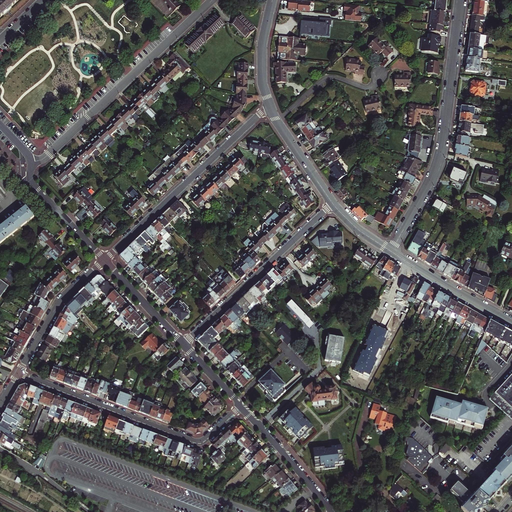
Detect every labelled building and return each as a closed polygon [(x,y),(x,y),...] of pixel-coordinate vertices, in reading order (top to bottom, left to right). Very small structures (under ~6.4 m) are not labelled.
[(0,0),(0,17),(18,0),(0,0)] [(152,0),(168,17),(180,6),(174,0),(152,0)] [(310,2),(289,0),(288,10),(295,10),(295,9),(299,9),(299,11),(299,12),(310,13),(310,2)] [(445,13),(446,0),(433,0),(434,1),(435,1),(433,11),(445,13)] [(485,3),(474,1),(472,15),(480,16),(483,16),(485,3)] [(345,17),(345,21),(367,23),(368,15),(365,14),(365,6),(342,4),(342,11),(345,11),(345,13),(342,12),(341,17),(343,17),(345,17)] [(443,26),(445,13),(433,11),(431,11),(430,25),(443,26)] [(225,24),(216,14),(184,44),(193,54),(225,24)] [(255,30),(241,15),(231,24),(245,39),(255,30)] [(481,24),(479,24),(480,16),(472,15),(470,34),(478,35),(479,29),(481,29),(481,24)] [(331,26),(331,20),(319,18),(319,26),(316,25),(316,24),(313,24),(311,23),(311,24),(302,23),(301,34),(328,37),(329,26),(331,26)] [(443,32),(443,26),(430,25),(428,35),(436,36),(437,33),(440,33),(440,31),(443,32)] [(478,35),(470,34),(468,49),(479,50),(481,35),(478,35)] [(440,45),(441,37),(436,36),(428,35),(428,39),(423,39),(422,45),(421,46),(420,49),(421,50),(424,50),(424,52),(437,54),(438,44),(440,45)] [(279,38),(278,53),(286,54),(285,60),(295,61),(296,55),(305,56),(306,47),(297,46),(298,39),(279,38)] [(386,49),(375,39),(367,47),(377,57),(381,53),(386,58),(392,53),(387,47),(386,49)] [(468,49),(467,57),(480,59),(482,59),(483,51),(479,50),(468,49)] [(174,53),(169,58),(172,61),(181,70),(184,74),(189,69),(174,53)] [(480,59),(467,57),(466,71),(478,72),(480,59)] [(360,66),(361,61),(346,59),(345,71),(354,71),(354,74),(364,74),(364,67),(360,66)] [(167,83),(181,70),(172,61),(168,64),(171,67),(165,73),(164,72),(160,75),(161,76),(167,83)] [(438,63),(430,62),(428,74),(437,75),(438,63)] [(238,69),(238,79),(239,79),(248,79),(248,63),(240,64),(239,64),(239,69),(238,69)] [(287,63),(273,63),(273,67),(276,68),(276,83),(286,83),(286,73),(296,73),(296,64),(287,64),(287,63)] [(403,76),(395,76),(394,87),(410,88),(410,73),(403,73),(403,76)] [(151,87),(156,93),(167,83),(161,76),(153,83),(154,84),(151,87)] [(305,83),(309,88),(314,83),(310,78),(305,83)] [(237,84),(238,94),(239,94),(249,94),(248,79),(239,79),(239,84),(237,84)] [(478,83),(477,82),(466,80),(464,82),(463,93),(464,94),(475,96),(476,95),(478,83)] [(139,96),(145,103),(149,107),(158,100),(157,99),(160,96),(156,93),(151,87),(148,90),(147,89),(139,96)] [(231,107),(232,108),(241,112),(249,102),(249,94),(239,94),(237,99),(235,98),(231,107)] [(372,96),(372,99),(364,100),(366,111),(381,109),(379,95),(372,96)] [(133,104),(130,107),(135,113),(138,115),(140,113),(138,110),(145,103),(139,96),(132,103),(133,104)] [(418,127),(419,117),(420,117),(421,116),(421,115),(420,114),(432,116),(433,108),(411,105),(408,126),(418,127)] [(461,106),(460,114),(473,115),(474,108),(461,106)] [(130,107),(127,110),(125,109),(118,116),(124,123),(135,113),(130,107)] [(227,110),(220,117),(221,118),(227,125),(241,112),(232,108),(229,111),(227,110)] [(473,115),(460,114),(459,121),(471,123),(472,119),(478,120),(479,116),(473,115)] [(110,123),(112,124),(108,127),(114,133),(119,127),(123,131),(127,126),(124,123),(118,116),(110,123)] [(296,124),(301,130),(309,125),(312,123),(310,120),(309,121),(306,117),(296,124)] [(217,135),(227,125),(221,118),(218,121),(217,120),(216,121),(214,118),(212,118),(210,120),(209,123),(207,125),(217,135)] [(471,123),(459,121),(457,136),(469,138),(471,128),(475,128),(475,131),(475,132),(482,133),(483,124),(471,123)] [(200,139),(205,144),(209,141),(209,142),(217,135),(207,125),(203,129),(206,133),(200,139)] [(301,130),(305,136),(313,131),(309,125),(301,130)] [(305,136),(310,143),(319,137),(323,132),(319,126),(315,130),(313,131),(305,136)] [(104,129),(97,136),(107,146),(114,140),(110,136),(114,133),(108,127),(105,130),(104,129)] [(413,132),(408,131),(408,135),(410,135),(408,151),(406,157),(410,159),(417,161),(419,153),(420,153),(422,137),(420,137),(421,133),(413,132)] [(319,137),(310,143),(314,149),(328,139),(323,132),(319,137)] [(97,136),(89,143),(90,144),(87,147),(92,153),(96,156),(99,153),(96,150),(98,147),(102,151),(107,146),(97,136)] [(469,138),(457,136),(456,145),(468,147),(469,138)] [(185,145),(195,155),(203,148),(202,147),(205,144),(200,139),(193,145),(189,141),(185,145)] [(260,143),(251,141),(249,151),(259,153),(260,143)] [(260,143),(259,153),(269,155),(272,159),(273,159),(279,154),(277,151),(276,151),(269,150),(270,145),(260,143)] [(184,164),(187,162),(188,162),(195,155),(185,145),(175,155),(178,159),(184,164)] [(457,149),(456,155),(468,158),(469,147),(468,147),(456,145),(455,149),(457,149)] [(87,147),(84,150),(83,149),(76,156),(86,167),(90,163),(86,159),(92,153),(87,147)] [(325,163),(327,167),(329,166),(336,161),(338,160),(339,158),(332,149),(323,156),(327,162),(325,163)] [(279,154),(273,159),(281,170),(288,165),(283,157),(281,158),(279,154)] [(164,165),(168,169),(174,175),(181,169),(180,168),(184,164),(178,159),(175,155),(174,155),(164,165)] [(241,155),(231,164),(237,171),(247,162),(241,155)] [(66,167),(71,173),(77,167),(81,171),(86,167),(76,156),(68,163),(69,164),(66,167)] [(403,172),(413,178),(418,169),(421,169),(422,162),(417,161),(410,159),(409,163),(407,163),(406,165),(405,165),(401,171),(403,172)] [(334,172),(332,174),(337,181),(348,173),(338,160),(336,161),(329,166),(334,172)] [(231,164),(224,171),(230,177),(237,171),(231,164)] [(162,184),(165,182),(166,183),(174,175),(168,169),(164,165),(153,175),(157,179),(162,184)] [(288,165),(281,170),(290,184),(297,179),(288,165)] [(62,169),(54,177),(63,187),(71,179),(68,176),(71,173),(66,167),(63,170),(62,169)] [(462,185),(467,173),(453,168),(449,177),(449,178),(450,180),(451,181),(452,182),(450,186),(458,189),(459,186),(461,187),(462,185)] [(483,169),(480,181),(487,182),(487,180),(497,183),(500,170),(494,169),(494,171),(483,169)] [(230,177),(224,171),(218,176),(224,183),(230,177)] [(399,179),(412,186),(416,179),(413,178),(403,172),(399,179)] [(152,184),(146,189),(152,196),(160,189),(159,188),(162,184),(157,179),(153,175),(148,179),(152,184)] [(224,183),(218,176),(213,181),(211,183),(218,189),(224,183)] [(297,179),(290,184),(298,196),(304,192),(302,188),(303,187),(297,179)] [(397,189),(407,195),(412,186),(399,179),(394,188),(397,189)] [(218,189),(211,183),(205,189),(211,195),(216,191),(218,189)] [(73,197),(80,205),(81,204),(84,207),(90,202),(93,199),(90,195),(91,195),(84,187),(73,197)] [(335,194),(342,201),(348,196),(342,188),(335,194)] [(205,189),(198,195),(205,201),(211,195),(205,189)] [(395,197),(403,201),(407,195),(397,189),(395,192),(394,191),(392,195),(395,197)] [(304,192),(298,196),(306,208),(314,203),(308,194),(307,195),(304,192)] [(198,208),(205,201),(198,195),(192,201),(198,208)] [(486,217),(491,218),(493,215),(497,203),(484,195),(482,198),(478,196),(467,196),(467,205),(475,205),(487,212),(486,217)] [(132,203),(138,209),(145,202),(139,196),(132,203)] [(397,210),(398,211),(403,201),(395,197),(390,207),(397,210)] [(436,199),(432,207),(443,213),(447,205),(436,199)] [(100,213),(90,202),(84,207),(88,211),(87,211),(94,219),(100,213)] [(177,202),(169,209),(177,216),(179,218),(186,211),(177,202)] [(138,209),(132,203),(124,210),(130,216),(138,209)] [(282,214),(279,217),(284,223),(287,220),(288,221),(296,214),(287,204),(279,211),(282,214)] [(31,206),(28,209),(26,206),(0,227),(0,243),(34,217),(32,215),(36,212),(31,206)] [(351,211),(361,221),(364,218),(365,218),(368,216),(360,206),(355,210),(354,208),(351,211)] [(379,212),(375,218),(369,215),(368,216),(365,218),(364,219),(372,224),(374,220),(388,228),(391,224),(390,223),(397,210),(390,207),(389,206),(383,215),(379,212)] [(177,216),(169,209),(161,216),(169,224),(177,216)] [(268,227),(275,234),(282,227),(281,226),(284,223),(279,217),(275,213),(264,222),(268,227)] [(169,224),(161,216),(156,221),(163,229),(167,233),(168,233),(170,231),(166,227),(169,224)] [(116,230),(106,219),(100,224),(104,227),(103,228),(110,236),(116,230)] [(158,234),(163,229),(156,221),(151,226),(158,234)] [(275,234),(268,227),(264,222),(263,224),(262,230),(264,231),(261,234),(257,230),(254,233),(258,237),(263,243),(266,240),(267,241),(275,234)] [(158,234),(151,226),(144,232),(151,240),(158,247),(163,253),(170,246),(161,238),(158,234)] [(161,238),(167,233),(163,229),(158,234),(161,238)] [(51,238),(52,237),(45,230),(39,237),(49,247),(54,242),(51,238)] [(418,231),(407,251),(418,258),(425,244),(421,242),(425,235),(418,231)] [(151,240),(144,232),(140,237),(146,244),(152,250),(153,248),(148,243),(151,240)] [(329,234),(320,235),(322,247),(333,246),(333,244),(342,243),(341,233),(337,233),(337,232),(329,233),(329,234)] [(140,237),(134,242),(140,247),(143,251),(144,251),(146,249),(144,246),(146,244),(140,237)] [(258,237),(247,247),(251,252),(253,254),(261,247),(260,246),(263,243),(258,237)] [(54,242),(49,247),(52,250),(49,253),(56,261),(65,252),(58,244),(57,245),(54,242)] [(140,247),(134,242),(128,247),(134,253),(140,247)] [(430,266),(436,270),(440,264),(444,257),(440,255),(446,245),(443,243),(437,254),(430,266)] [(511,246),(504,243),(499,257),(511,261),(511,246)] [(418,258),(424,262),(431,250),(433,246),(429,244),(428,246),(425,244),(418,258)] [(132,255),(134,253),(128,247),(120,255),(120,258),(127,266),(135,259),(132,255)] [(362,261),(367,254),(359,248),(354,256),(362,261)] [(310,249),(304,255),(310,261),(316,255),(310,249)] [(431,250),(424,262),(430,266),(437,254),(431,250)] [(251,252),(246,256),(255,266),(260,261),(253,254),(251,252)] [(73,257),(72,257),(65,264),(71,271),(79,263),(82,260),(76,254),(73,257)] [(367,254),(362,261),(370,267),(376,259),(367,254)] [(310,261),(304,255),(297,261),(304,267),(308,264),(311,267),(313,265),(310,261)] [(255,266),(246,256),(241,261),(250,270),(253,267),(255,266)] [(389,278),(395,265),(392,263),(383,257),(380,261),(376,266),(379,268),(378,269),(382,272),(380,274),(388,280),(389,278)] [(131,272),(132,271),(140,264),(135,259),(127,266),(131,269),(130,270),(131,272)] [(250,270),(241,261),(240,260),(238,262),(240,265),(238,267),(245,275),(250,270)] [(446,268),(443,274),(450,279),(456,269),(457,266),(450,261),(446,268)] [(456,269),(450,279),(459,284),(468,267),(470,264),(467,262),(462,272),(456,269)] [(138,277),(148,267),(149,266),(146,264),(143,266),(141,263),(140,264),(132,271),(138,277)] [(273,270),(282,280),(293,269),(287,263),(279,270),(276,267),(273,270)] [(436,270),(443,274),(446,268),(440,264),(436,270)] [(245,275),(238,267),(236,265),(231,270),(240,280),(245,275)] [(397,276),(401,268),(395,265),(389,278),(392,280),(395,275),(397,276)] [(143,282),(153,272),(148,267),(138,277),(143,282)] [(468,267),(459,284),(467,288),(471,277),(467,275),(471,268),(468,267)] [(52,276),(58,282),(65,276),(59,269),(52,276)] [(221,274),(218,277),(230,289),(235,284),(229,277),(222,270),(219,272),(221,274)] [(282,280),(273,270),(267,275),(275,283),(277,286),(283,281),(282,280)] [(11,282),(15,275),(9,271),(5,278),(11,282)] [(148,288),(160,276),(155,271),(153,272),(143,282),(148,288)] [(471,277),(467,288),(474,291),(474,292),(483,297),(484,297),(487,288),(490,280),(473,273),(471,277)] [(153,293),(166,280),(161,275),(160,276),(148,288),(153,293)] [(230,289),(218,277),(217,275),(211,280),(213,282),(214,283),(225,294),(230,289)] [(267,275),(260,283),(268,292),(271,290),(270,288),(275,283),(267,275)] [(43,287),(48,292),(58,282),(52,276),(45,282),(47,283),(43,287)] [(97,277),(93,281),(100,289),(106,283),(100,277),(97,277)] [(153,293),(159,299),(165,293),(168,291),(170,289),(169,287),(171,286),(166,280),(153,293)] [(315,291),(321,297),(332,287),(325,280),(318,287),(315,291)] [(93,281),(88,285),(96,293),(99,290),(100,289),(93,281)] [(415,284),(411,282),(404,298),(413,303),(414,302),(415,299),(416,297),(413,295),(412,297),(409,295),(415,284)] [(106,283),(100,289),(99,290),(101,291),(103,294),(110,287),(106,283)] [(209,288),(210,289),(219,299),(223,296),(225,294),(214,283),(209,288)] [(268,292),(260,283),(254,287),(263,297),(268,292)] [(430,287),(424,283),(423,283),(421,288),(416,297),(415,299),(422,302),(430,287)] [(98,295),(97,295),(96,293),(88,285),(84,289),(93,298),(93,299),(98,295)] [(43,287),(37,297),(43,300),(48,292),(43,287)] [(110,287),(103,294),(107,298),(114,292),(110,287)] [(263,297),(254,287),(249,292),(259,303),(261,305),(266,300),(263,297)] [(434,290),(430,287),(422,302),(420,304),(422,305),(424,300),(428,302),(434,290)] [(494,290),(487,288),(484,297),(488,299),(487,299),(494,303),(497,295),(493,294),(494,290)] [(93,298),(84,289),(79,294),(89,306),(91,304),(89,302),(93,298)] [(219,299),(210,289),(208,291),(209,292),(206,294),(207,296),(215,304),(219,299)] [(321,297),(315,291),(315,290),(305,299),(311,306),(321,297)] [(438,292),(434,290),(428,302),(431,304),(428,308),(430,309),(438,292)] [(114,292),(107,298),(104,301),(102,303),(105,306),(108,303),(110,305),(119,297),(114,292)] [(259,303),(249,292),(243,298),(252,308),(259,303)] [(445,296),(438,292),(430,309),(429,311),(431,312),(434,307),(438,309),(440,305),(445,296)] [(159,299),(164,305),(172,298),(170,295),(168,296),(165,293),(159,299)] [(89,306),(79,294),(73,299),(82,309),(85,306),(87,307),(89,306)] [(215,304),(207,296),(202,301),(209,309),(215,304)] [(441,317),(443,312),(450,299),(447,297),(445,296),(440,305),(443,307),(439,316),(441,317)] [(43,300),(37,297),(32,307),(44,314),(49,304),(43,300)] [(119,297),(110,305),(109,307),(113,312),(115,311),(124,302),(119,297)] [(252,308),(243,298),(239,302),(236,304),(245,314),(246,315),(252,308)] [(65,307),(72,313),(77,319),(78,319),(79,318),(76,315),(83,309),(82,309),(73,299),(65,307)] [(450,299),(443,312),(450,316),(457,303),(450,299)] [(287,304),(309,327),(313,323),(291,300),(287,304)] [(188,315),(188,314),(190,312),(187,309),(188,308),(183,302),(182,304),(179,301),(177,303),(169,310),(180,322),(188,315)] [(115,311),(120,316),(129,308),(124,302),(115,311)] [(457,303),(450,316),(457,320),(464,306),(457,303)] [(245,314),(236,304),(230,310),(239,320),(245,314)] [(424,308),(420,306),(416,313),(421,315),(421,313),(424,309),(424,308)] [(471,310),(464,306),(457,320),(455,323),(459,325),(461,322),(464,324),(465,321),(471,310)] [(27,312),(40,320),(44,314),(32,307),(30,310),(29,309),(27,312)] [(59,318),(67,322),(72,313),(65,307),(59,318)] [(124,319),(126,321),(134,313),(129,308),(120,316),(119,317),(122,321),(124,319)] [(27,312),(21,309),(16,317),(21,320),(22,317),(25,319),(23,322),(35,329),(40,320),(27,312)] [(239,320),(230,310),(224,316),(235,327),(241,322),(239,320)] [(478,314),(471,310),(465,321),(472,325),(473,324),(478,314)] [(72,313),(67,322),(72,325),(75,321),(76,321),(77,319),(72,313)] [(128,330),(129,329),(140,319),(134,313),(126,321),(123,324),(128,330)] [(475,336),(484,318),(478,314),(473,324),(476,326),(472,334),(475,336)] [(236,328),(235,327),(224,316),(219,321),(227,329),(230,326),(230,327),(232,329),(233,329),(234,329),(235,329),(236,328)] [(67,322),(59,318),(54,327),(64,333),(67,335),(71,328),(72,325),(67,322)] [(490,321),(484,318),(475,336),(478,338),(483,330),(485,331),(490,321)] [(140,319),(129,329),(134,334),(139,339),(148,330),(149,329),(144,324),(140,319)] [(220,336),(227,329),(219,321),(212,328),(220,336)] [(490,321),(485,331),(484,336),(498,344),(505,329),(498,325),(490,321)] [(35,329),(23,322),(20,327),(18,326),(16,330),(18,330),(30,338),(35,329)] [(295,338),(283,325),(275,333),(287,346),(287,345),(292,350),(298,344),(293,340),(295,338)] [(389,333),(373,325),(352,370),(369,377),(389,333)] [(64,333),(54,327),(49,336),(60,342),(64,336),(63,335),(64,333)] [(218,344),(218,343),(215,340),(220,336),(212,328),(198,340),(209,352),(218,344)] [(505,329),(498,344),(511,351),(511,333),(509,332),(505,329)] [(30,338),(18,330),(15,336),(27,343),(30,338)] [(149,346),(156,340),(156,339),(157,338),(152,334),(141,344),(145,349),(149,346)] [(27,343),(15,336),(12,335),(9,340),(12,341),(24,348),(27,343)] [(340,362),(344,338),(329,335),(328,337),(326,336),(325,344),(327,345),(324,360),(331,361),(331,363),(335,364),(336,361),(340,362)] [(60,342),(49,336),(45,341),(46,342),(54,346),(57,348),(60,342)] [(149,346),(155,353),(163,345),(159,340),(158,341),(156,340),(149,346)] [(24,348),(12,341),(9,347),(21,354),(24,348)] [(475,350),(478,354),(487,345),(483,341),(475,350)] [(43,345),(36,357),(45,362),(54,346),(46,342),(44,345),(43,345)] [(218,344),(209,352),(214,357),(222,350),(218,344)] [(170,351),(164,345),(163,345),(155,353),(153,355),(159,361),(170,351)] [(2,350),(0,353),(0,359),(3,360),(11,363),(16,361),(21,354),(9,347),(6,352),(2,350)] [(222,350),(214,357),(220,364),(228,356),(222,350)] [(220,364),(226,370),(234,362),(238,359),(233,352),(228,356),(220,364)] [(175,358),(166,366),(172,373),(181,364),(179,363),(180,363),(177,359),(175,358)] [(50,378),(56,380),(60,370),(63,362),(61,362),(60,364),(59,363),(58,366),(55,365),(50,378)] [(238,366),(234,362),(226,370),(232,377),(243,366),(241,364),(238,366)] [(181,364),(172,373),(173,373),(182,365),(181,364)] [(243,366),(232,377),(236,381),(245,373),(243,371),(245,369),(243,366)] [(185,368),(177,375),(183,382),(184,382),(190,388),(195,383),(191,377),(192,376),(185,368)] [(67,373),(60,370),(56,380),(63,383),(67,373)] [(285,385),(271,370),(258,382),(260,383),(258,385),(263,391),(265,389),(267,391),(265,392),(268,395),(266,396),(271,401),(273,400),(274,401),(285,391),(282,388),(285,385)] [(63,383),(71,386),(76,374),(68,371),(67,373),(63,383)] [(82,375),(76,373),(76,374),(71,386),(77,388),(81,378),(82,375)] [(245,373),(236,381),(242,388),(251,380),(245,373)] [(511,420),(511,375),(490,400),(511,420)] [(91,394),(96,380),(88,377),(87,380),(83,391),(91,394)] [(83,391),(87,380),(81,378),(77,388),(83,391)] [(91,394),(96,396),(97,395),(99,395),(100,395),(100,394),(100,393),(105,395),(106,393),(110,384),(110,383),(107,382),(106,383),(97,379),(96,380),(91,394)] [(110,384),(106,393),(111,394),(109,401),(116,403),(120,393),(121,389),(118,387),(119,385),(119,384),(119,383),(118,383),(117,382),(116,382),(115,382),(115,383),(114,384),(113,386),(110,384)] [(206,390),(200,383),(189,394),(190,395),(192,394),(194,395),(196,393),(199,396),(206,390)] [(316,386),(314,387),(311,383),(304,390),(311,396),(312,402),(317,402),(317,401),(331,399),(331,400),(336,399),(336,394),(340,386),(335,387),(335,386),(325,388),(325,390),(318,391),(319,390),(320,389),(320,388),(319,387),(319,386),(318,386),(317,386),(316,386)] [(25,395),(27,396),(30,387),(25,384),(19,386),(15,394),(23,399),(25,395)] [(37,389),(30,387),(27,396),(34,398),(37,389)] [(38,406),(39,403),(43,391),(37,389),(34,398),(32,403),(38,406)] [(214,398),(206,390),(199,396),(198,397),(206,406),(214,398)] [(55,396),(43,391),(39,403),(42,405),(43,410),(33,436),(29,436),(27,435),(24,441),(35,447),(48,414),(55,396)] [(116,403),(128,408),(132,398),(120,393),(116,403)] [(23,399),(15,394),(10,402),(20,408),(22,405),(25,406),(27,402),(25,401),(23,399)] [(55,416),(56,412),(61,398),(55,396),(48,414),(55,416)] [(67,401),(61,398),(56,412),(55,416),(54,417),(58,418),(58,420),(60,421),(61,418),(64,410),(67,401)] [(138,400),(132,398),(128,408),(133,410),(139,412),(143,400),(139,399),(138,400)] [(214,398),(206,406),(203,408),(211,416),(212,415),(213,416),(219,411),(217,410),(221,407),(217,403),(218,402),(214,398)] [(449,404),(437,399),(431,417),(448,423),(447,425),(455,428),(455,426),(456,426),(457,423),(473,429),(472,432),(480,435),(488,415),(476,411),(471,409),(463,405),(462,409),(454,406),(453,407),(449,405),(449,404)] [(75,404),(67,401),(64,410),(61,418),(65,419),(67,416),(70,417),(70,415),(75,404)] [(6,408),(16,414),(20,408),(10,402),(6,408)] [(149,416),(155,419),(160,407),(161,404),(155,402),(149,416)] [(368,418),(376,420),(377,420),(377,422),(377,423),(379,425),(378,429),(388,432),(390,427),(393,428),(396,416),(386,413),(378,411),(380,405),(372,403),(368,418)] [(76,419),(81,406),(75,404),(70,415),(70,417),(76,419)] [(81,422),(87,408),(81,406),(76,419),(81,422)] [(155,419),(162,421),(166,410),(160,407),(155,419)] [(313,426),(295,407),(290,412),(287,410),(279,418),(285,425),(283,427),(290,434),(293,432),(299,439),(303,435),(305,437),(309,434),(307,432),(313,426)] [(25,420),(16,414),(6,408),(3,414),(17,422),(22,425),(25,420)] [(93,410),(87,408),(81,422),(87,424),(88,422),(93,410)] [(100,413),(93,410),(88,422),(96,425),(100,413)] [(166,410),(162,421),(165,422),(169,424),(172,415),(168,414),(169,411),(166,410)] [(441,437),(413,411),(405,442),(406,442),(406,443),(406,444),(406,445),(407,445),(408,446),(405,454),(407,454),(407,455),(408,456),(409,457),(406,460),(421,473),(428,464),(427,463),(428,462),(431,459),(432,457),(427,453),(428,453),(427,452),(431,447),(432,448),(441,437)] [(3,414),(2,417),(3,418),(2,420),(10,425),(12,422),(16,424),(17,422),(3,414)] [(111,418),(108,416),(104,428),(114,432),(115,430),(119,420),(111,418)] [(187,425),(185,430),(195,434),(201,432),(209,425),(202,418),(199,420),(200,422),(198,424),(197,423),(194,424),(191,423),(190,422),(189,422),(188,423),(187,424),(187,425)] [(0,423),(0,426),(13,434),(16,428),(10,425),(2,420),(0,423)] [(123,431),(126,423),(119,420),(115,430),(119,432),(122,433),(123,431)] [(133,426),(126,423),(123,431),(126,432),(125,434),(129,436),(133,426)] [(235,432),(241,439),(247,434),(247,433),(238,424),(238,425),(237,424),(231,428),(230,426),(227,429),(232,435),(235,432)] [(0,434),(8,439),(11,435),(11,436),(13,434),(0,426),(0,434)] [(143,430),(133,426),(129,436),(132,437),(131,440),(138,442),(139,439),(143,430)] [(219,436),(226,443),(229,440),(230,442),(235,438),(232,435),(227,429),(219,436)] [(150,432),(143,430),(139,439),(138,442),(145,445),(146,442),(150,432)] [(157,435),(150,432),(146,442),(153,445),(157,435)] [(0,446),(2,444),(10,448),(13,442),(8,439),(0,434),(0,446)] [(254,442),(247,434),(241,439),(238,442),(237,443),(241,447),(243,445),(246,449),(254,442)] [(167,439),(157,435),(153,445),(159,447),(158,450),(162,452),(164,449),(167,439)] [(220,452),(224,448),(222,446),(226,443),(219,436),(211,443),(218,451),(220,452)] [(164,449),(162,452),(165,453),(164,455),(167,457),(168,456),(173,441),(167,439),(164,449)] [(179,443),(173,441),(168,456),(173,458),(174,455),(179,443)] [(254,442),(246,449),(243,453),(247,458),(246,459),(249,462),(261,451),(257,447),(258,446),(254,442)] [(185,446),(179,443),(174,455),(178,457),(177,459),(180,460),(185,446)] [(446,443),(440,451),(444,454),(451,447),(446,443)] [(313,448),(315,467),(324,466),(325,469),(335,467),(334,465),(344,464),(342,445),(313,448)] [(194,449),(185,446),(180,460),(183,462),(184,461),(188,463),(194,449)] [(511,476),(511,448),(501,460),(502,461),(494,471),(495,472),(506,482),(506,483),(511,476)] [(202,452),(194,449),(188,463),(187,466),(191,467),(192,464),(197,466),(198,464),(199,465),(200,462),(199,461),(202,452)] [(211,458),(213,460),(211,462),(213,464),(215,462),(218,465),(225,458),(223,456),(221,454),(220,452),(218,451),(216,453),(215,452),(213,455),(214,456),(211,458)] [(261,451),(249,462),(245,466),(249,470),(251,468),(252,466),(253,467),(252,468),(254,470),(262,463),(267,458),(261,451)] [(41,468),(44,460),(39,457),(33,463),(41,468)] [(280,473),(274,465),(265,472),(271,481),(274,479),(280,473)] [(290,481),(282,472),(280,473),(274,479),(271,481),(274,483),(276,481),(282,488),(290,481)] [(495,472),(488,480),(499,490),(506,482),(495,472)] [(489,501),(499,490),(488,480),(478,491),(489,501)] [(282,488),(278,491),(283,496),(284,495),(285,495),(287,493),(290,497),(297,490),(290,481),(282,488)] [(458,481),(454,486),(481,510),(481,508),(486,506),(488,502),(489,501),(478,491),(477,490),(473,495),(458,481)] [(389,495),(392,498),(398,491),(402,494),(404,492),(393,482),(389,495)] [(478,511),(479,510),(481,510),(454,486),(449,491),(464,504),(460,508),(464,511),(478,511)] [(431,499),(435,502),(440,497),(436,494),(431,499)] [(308,506),(304,502),(296,508),(298,510),(300,510),(301,509),(302,510),(302,511),(301,511),(299,511),(313,511),(312,510),(313,509),(309,505),(308,506)]
